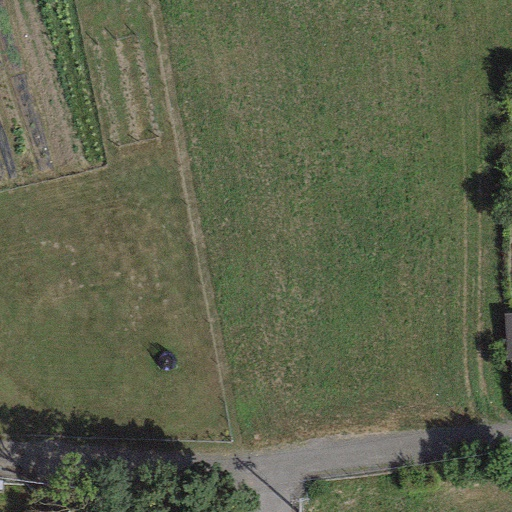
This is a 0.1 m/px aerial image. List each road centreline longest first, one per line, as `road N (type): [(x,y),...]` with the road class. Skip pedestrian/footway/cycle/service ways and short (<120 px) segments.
road 1 (residential): [(271,468),(0,463)]
road 2 (residential): [(271,468),(511,440)]
